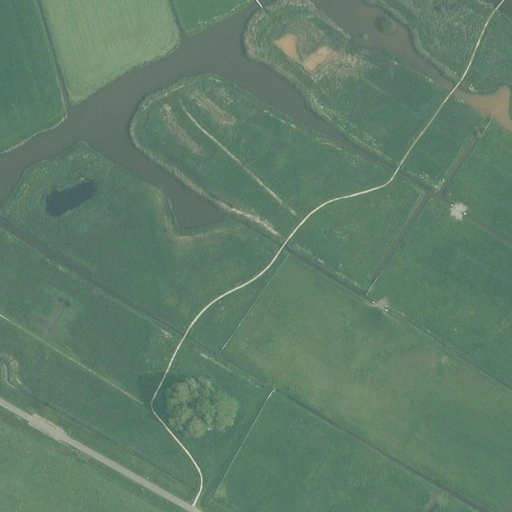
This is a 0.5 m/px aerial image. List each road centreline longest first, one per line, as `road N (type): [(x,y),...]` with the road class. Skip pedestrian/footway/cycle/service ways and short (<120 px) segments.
road 1 (track): [(202,487),(272,384),(361,344),(384,302)]
road 2 (track): [(446,101),(487,128),(500,155),(384,302)]
